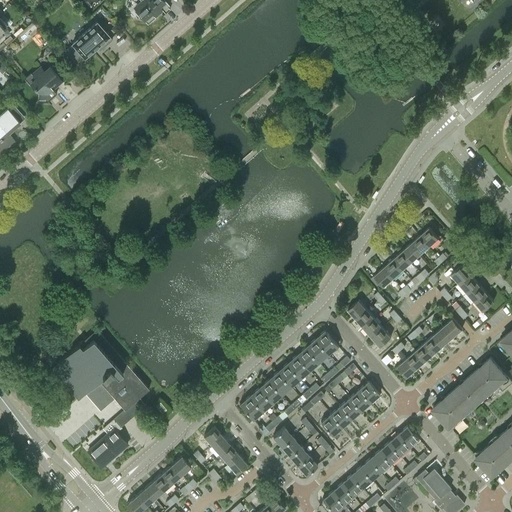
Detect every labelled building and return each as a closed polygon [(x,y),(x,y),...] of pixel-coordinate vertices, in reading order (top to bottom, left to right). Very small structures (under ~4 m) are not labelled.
[(140,0),(143,2),(137,7),(149,21),(163,9),(166,12),(170,7),(164,0),(140,0)] [(74,42),(65,50),(76,62),(84,55),(85,55),(96,45),(100,49),(112,38),(97,21),(73,42),(74,42)] [(22,40),(37,27),(34,24),(20,37),(22,40)] [(4,49),(0,53),(6,60),(11,56),(4,49)] [(50,66),(45,70),(41,65),(32,73),(31,82),(39,91),(44,87),(48,92),(53,87),(53,88),(62,81),(50,66)] [(0,114),(0,149),(2,151),(15,140),(4,128),(13,120),(16,118),(8,107),(4,110),(0,114)] [(428,245),(438,236),(429,225),(419,234),(428,245)] [(419,253),(428,245),(419,234),(409,243),(419,253)] [(409,262),(419,253),(409,243),(399,251),(409,262)] [(399,271),(409,262),(399,251),(390,260),(399,271)] [(436,265),(442,260),(439,256),(433,262),(436,265)] [(460,257),(452,264),(455,267),(461,262),(463,260),(460,257)] [(389,279),(399,271),(390,260),(380,268),(389,279)] [(458,281),(469,272),(461,262),(455,267),(450,272),(458,281)] [(422,277),(429,272),(425,267),(418,273),(422,277)] [(374,274),(371,277),(377,285),(381,282),(383,284),(389,279),(380,268),(374,274)] [(435,271),(428,277),(434,285),(438,278),(435,271)] [(466,290),(477,281),(469,272),(458,281),(466,290)] [(474,299),(485,290),(477,281),(466,290),(474,299)] [(402,288),(399,290),(403,295),(410,288),(406,283),(402,288)] [(443,295),(447,290),(444,286),(439,290),(443,295)] [(377,298),(381,294),(378,290),(373,294),(377,298)] [(447,299),(451,295),(447,290),(443,295),(447,299)] [(482,309),(493,299),(485,290),(474,299),(482,309)] [(381,304),(386,300),(381,294),(377,298),(381,304)] [(356,317),(367,307),(359,298),(348,308),(356,317)] [(459,313),(463,309),(459,304),(455,308),(459,313)] [(364,326),(375,316),(367,307),(356,317),(364,326)] [(393,317),(398,313),(394,308),(389,312),(393,317)] [(436,317),(441,313),(437,309),(432,312),(436,317)] [(463,317),(467,313),(463,309),(459,313),(463,317)] [(432,321),(436,317),(432,312),(428,317),(432,321)] [(397,321),(402,317),(398,313),(393,317),(397,321)] [(372,335),(383,326),(375,316),(364,326),(372,335)] [(452,335),(461,327),(452,316),(443,324),(452,335)] [(443,343),(452,335),(443,324),(434,332),(443,343)] [(418,333),(423,329),(419,325),(414,328),(418,333)] [(387,348),(395,340),(383,326),(372,335),(380,344),(382,342),(387,348)] [(511,326),(500,337),(511,350),(511,326)] [(139,396),(149,388),(96,328),(51,367),(78,399),(86,392),(100,409),(100,410),(114,398),(113,398),(114,397),(125,409),(114,418),(121,426),(146,404),(139,396)] [(414,337),(418,333),(414,328),(410,332),(414,337)] [(327,352),(336,343),(324,329),(314,338),(327,352)] [(434,351),(443,343),(434,332),(424,340),(434,351)] [(318,360),(327,352),(314,338),(305,346),(318,360)] [(400,349),(405,345),(401,340),(396,344),(400,349)] [(425,359),(434,351),(424,340),(415,348),(425,359)] [(395,353),(400,349),(396,344),(391,348),(395,353)] [(308,368),(318,360),(305,346),(296,354),(308,368)] [(416,367),(425,359),(415,348),(406,356),(416,367)] [(400,349),(397,352),(401,358),(405,355),(400,349)] [(299,377),(308,368),(296,354),(286,362),(299,377)] [(343,365),(350,359),(349,358),(346,355),(340,361),(342,364),(343,365)] [(511,380),(490,355),(482,363),(481,362),(478,365),(471,372),(463,379),(462,378),(459,381),(459,382),(452,389),(444,396),(443,395),(440,398),(441,399),(432,406),(449,424),(468,407),(487,391),(496,383),(502,390),(511,380)] [(407,375),(416,367),(406,356),(397,364),(407,375)] [(289,385),(299,377),(286,362),(277,371),(289,385)] [(352,362),(343,370),(346,373),(347,374),(356,366),(355,365),(352,362)] [(338,370),(337,368),(335,365),(328,371),(331,376),(338,370)] [(280,393),(289,385),(277,371),(268,379),(280,393)] [(325,381),(331,376),(328,371),(321,377),(325,381)] [(337,383),(343,378),(339,374),(334,378),(337,383)] [(332,388),(337,383),(334,378),(328,383),(332,388)] [(271,401),(280,393),(268,379),(258,387),(271,401)] [(369,400),(378,392),(368,380),(358,388),(369,400)] [(319,386),(318,385),(315,382),(309,388),(313,392),(319,386)] [(261,410),(271,401),(258,387),(249,396),(261,410)] [(306,398),(313,392),(309,388),(302,394),(306,398)] [(360,408),(369,400),(358,388),(349,396),(360,408)] [(319,399),(324,394),(321,390),(315,395),(319,399)] [(313,404),(319,399),(315,395),(310,400),(313,404)] [(252,418),(261,410),(249,396),(240,404),(252,418)] [(350,416),(360,408),(349,396),(340,404),(350,416)] [(301,402),(300,401),(297,398),(290,404),(294,408),(301,402)] [(305,412),(313,404),(309,400),(301,407),(305,412)] [(161,401),(156,405),(161,412),(166,408),(161,401)] [(287,414),(294,408),(290,404),(283,410),(287,414)] [(341,425),(350,416),(340,404),(330,413),(341,425)] [(332,433),(341,425),(330,413),(321,421),(332,433)] [(275,424),(281,418),(278,414),(271,420),(275,424)] [(305,425),(309,421),(305,416),(300,420),(305,425)] [(116,430),(121,426),(114,418),(103,428),(108,433),(88,450),(101,465),(127,443),(116,430)] [(268,430),(275,424),(271,420),(264,426),(268,430)] [(309,429),(313,426),(309,421),(305,425),(309,429)] [(511,422),(494,438),(475,455),(491,473),(500,466),(500,467),(504,464),(503,463),(511,456),(511,455),(511,422)] [(262,423),(259,425),(265,432),(268,430),(264,426),(262,423)] [(408,445),(418,437),(407,425),(397,433),(408,445)] [(212,444),(223,435),(215,426),(204,435),(212,444)] [(281,445),(292,436),(283,426),(273,435),(281,445)] [(399,453),(408,445),(397,433),(388,441),(399,453)] [(220,454),(231,444),(223,435),(212,444),(220,454)] [(320,444),(324,440),(320,435),(316,439),(320,444)] [(290,454),(300,445),(292,436),(281,445),(290,454)] [(324,448),(328,445),(324,440),(320,444),(324,448)] [(389,461),(399,453),(388,441),(379,449),(389,461)] [(194,444),(189,448),(193,452),(198,448),(194,444)] [(228,463),(238,453),(231,444),(220,454),(228,463)] [(298,463),(308,454),(300,445),(290,454),(298,463)] [(197,457),(201,454),(197,449),(193,453),(197,457)] [(380,470),(389,461),(379,449),(369,458),(380,470)] [(421,460),(426,455),(423,451),(417,456),(421,460)] [(236,472),(246,463),(238,453),(228,463),(236,472)] [(182,474),(191,465),(181,454),(172,462),(182,474)] [(201,462),(205,458),(201,454),(197,457),(201,462)] [(306,473),(316,464),(308,454),(298,463),(306,473)] [(371,478),(380,470),(369,458),(360,466),(371,478)] [(411,468),(417,464),(413,460),(408,464),(411,468)] [(173,482),(182,474),(172,462),(163,470),(173,482)] [(406,473),(411,468),(408,464),(402,469),(406,473)] [(361,486),(371,478),(360,466),(351,474),(361,486)] [(213,476),(217,472),(214,467),(209,471),(213,476)] [(448,488),(450,486),(433,467),(425,473),(422,470),(412,479),(416,483),(419,480),(435,499),(433,500),(440,507),(441,506),(446,511),(452,511),(464,503),(456,493),(454,495),(448,488)] [(164,490),(173,482),(163,470),(154,478),(164,490)] [(217,480),(221,476),(217,472),(213,476),(217,480)] [(352,494),(361,486),(351,474),(341,482),(352,494)] [(393,485),(398,480),(395,476),(389,481),(393,485)] [(192,486),(197,482),(193,477),(188,481),(192,486)] [(155,498),(164,490),(154,478),(145,486),(155,498)] [(188,490),(192,486),(188,481),(184,485),(188,490)] [(387,489),(393,485),(389,481),(384,485),(387,489)] [(342,503),(352,494),(341,482),(332,491),(342,503)] [(258,494),(262,490),(258,485),(254,489),(258,494)] [(145,505),(155,498),(145,486),(136,494),(145,505)] [(253,498),(258,494),(254,489),(249,494),(253,498)] [(277,498),(280,497),(274,490),(271,492),(275,496),(269,501),(268,499),(264,502),(266,504),(273,511),(277,511),(284,506),(277,498)] [(333,511),(342,503),(332,491),(322,499),(333,511)] [(374,501),(380,496),(376,492),(371,497),(374,501)] [(174,502),(179,498),(175,493),(170,497),(174,502)] [(134,511),(137,511),(145,505),(136,494),(127,502),(134,511)] [(170,506),(174,502),(170,497),(166,501),(170,506)] [(369,506),(374,501),(371,497),(365,502),(369,506)] [(239,509),(243,505),(239,500),(235,504),(239,509)]
